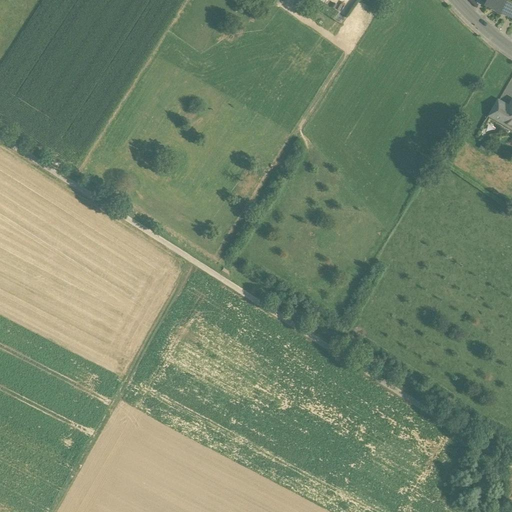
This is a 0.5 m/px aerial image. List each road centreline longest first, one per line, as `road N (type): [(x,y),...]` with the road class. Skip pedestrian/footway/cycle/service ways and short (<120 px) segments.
road 1 (track): [(0,138),(511,465)]
road 2 (track): [(192,262),(53,511)]
